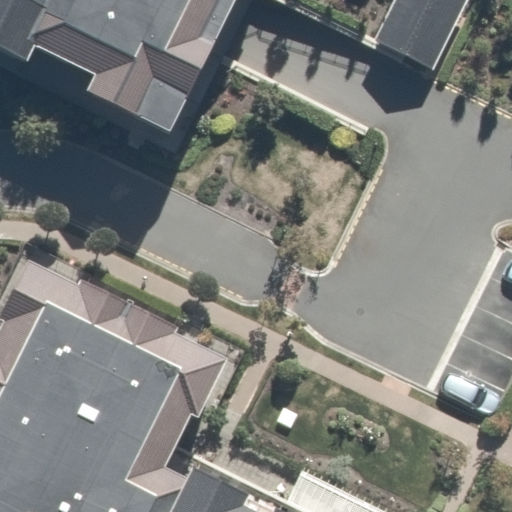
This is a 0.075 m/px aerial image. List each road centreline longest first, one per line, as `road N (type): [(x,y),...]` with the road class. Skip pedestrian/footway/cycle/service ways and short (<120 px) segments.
road 1 (residential): [(0,171),(68,188),(348,319),(370,321),(391,309),(414,278),(481,142)]
road 2 (residential): [(481,142),(240,24)]
